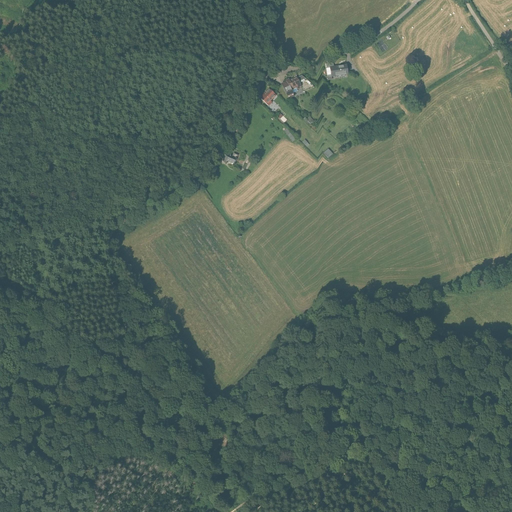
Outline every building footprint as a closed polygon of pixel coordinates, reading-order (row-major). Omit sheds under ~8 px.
[(327,77),(327,80),(328,81),(332,81),(332,78),(348,76),(346,65),(333,67),(333,63),(326,65),(326,69),(329,68),(330,76),(328,76),(328,77),(327,77)] [(284,76),(291,92),(297,89),(295,86),(306,81),(307,84),(317,79),(309,71),(308,71),(302,74),(300,69),(299,69),(292,72),(292,70),(288,72),(289,73),(284,76)] [(262,90),(269,97),(270,96),(272,98),(275,96),(273,94),(279,88),(272,81),(263,89),(262,90)] [(289,121),(286,123),(296,134),(298,132),(289,121)] [(229,146),(225,155),(229,157),(231,155),(238,159),(242,149),(235,145),(234,148),(229,146)] [(328,149),(323,153),(328,158),(333,154),(328,149)]
